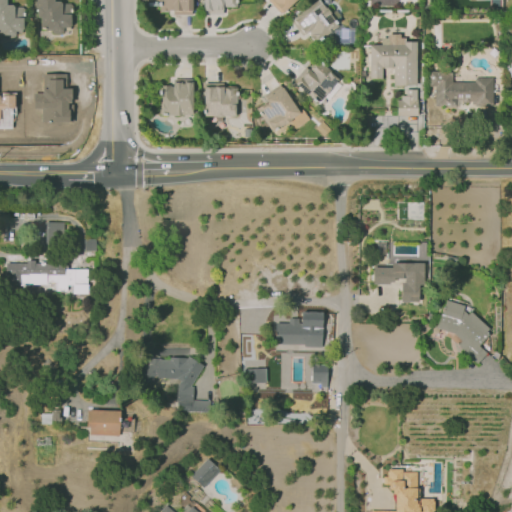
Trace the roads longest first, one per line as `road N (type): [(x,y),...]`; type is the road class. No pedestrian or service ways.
road 1 (residential): [(337,170),(337,511)]
road 2 (primary): [(511,167),(192,171)]
road 3 (residential): [(127,170),(133,233),(169,291),(221,304),(342,303)]
road 4 (residential): [(511,383),(343,381)]
road 5 (residential): [(110,47),(248,47)]
